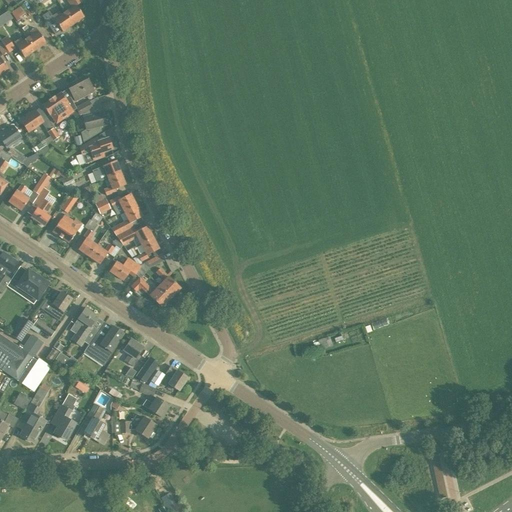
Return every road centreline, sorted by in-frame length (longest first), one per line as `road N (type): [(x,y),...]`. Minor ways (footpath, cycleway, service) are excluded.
road 1 (residential): [(217,375),(228,348),(132,158),(107,31)]
road 2 (tertiary): [(217,375),(0,227)]
road 3 (residential): [(217,375),(177,436),(150,459),(0,467)]
road 4 (unclassified): [(343,463),(365,445),(439,433),(511,406)]
road 5 (tertiary): [(343,463),(217,375)]
road 6 (residential): [(0,105),(107,31)]
